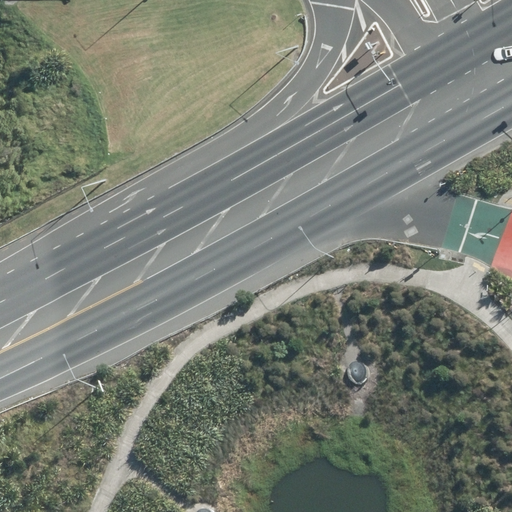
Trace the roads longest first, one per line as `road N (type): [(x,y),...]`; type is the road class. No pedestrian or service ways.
road 1 (primary): [(452,99),(222,221)]
road 2 (primary): [(222,221),(293,119),(340,12),(338,0)]
road 3 (primary): [(222,221),(0,341)]
